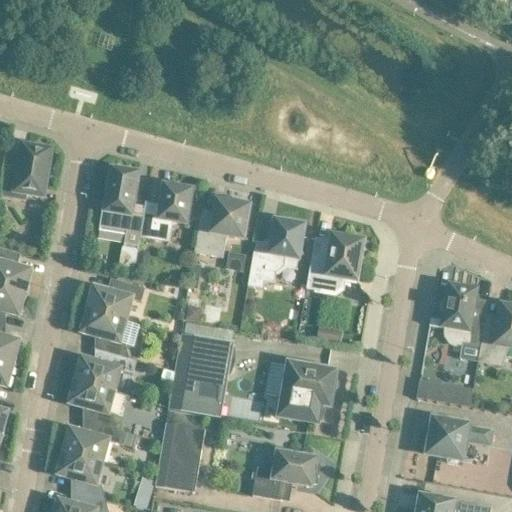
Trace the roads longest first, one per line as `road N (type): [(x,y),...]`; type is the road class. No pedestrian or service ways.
road 1 (residential): [(20,511),(91,136)]
road 2 (residential): [(418,226),(91,136)]
road 3 (residential): [(366,511),(418,226)]
road 4 (unclassified): [(418,226),(511,62)]
